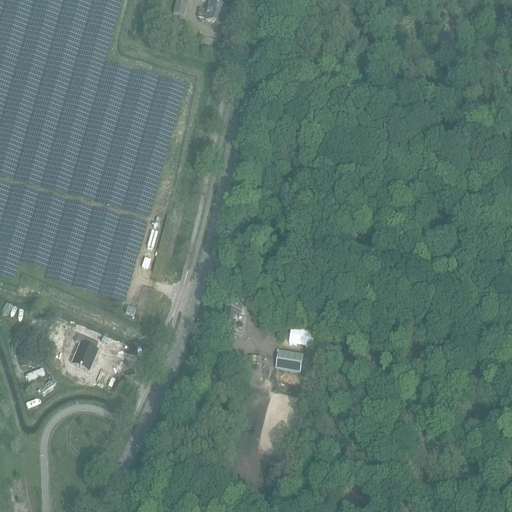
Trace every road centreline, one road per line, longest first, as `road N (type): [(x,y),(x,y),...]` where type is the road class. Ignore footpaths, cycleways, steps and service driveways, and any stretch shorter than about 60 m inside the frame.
road 1 (secondary): [(100,511),(179,350),(201,282),(263,0)]
road 2 (track): [(511,197),(243,96)]
